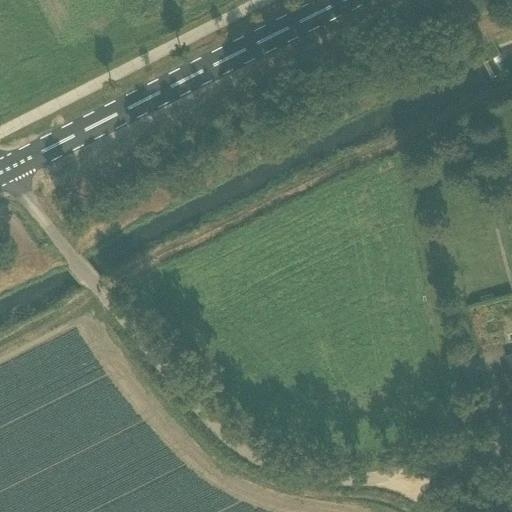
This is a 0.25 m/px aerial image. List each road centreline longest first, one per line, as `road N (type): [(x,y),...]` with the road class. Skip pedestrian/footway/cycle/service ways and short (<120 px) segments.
road 1 (unclassified): [(415,484),(276,470),(204,413),(3,171)]
road 2 (primary): [(3,171),(345,0)]
